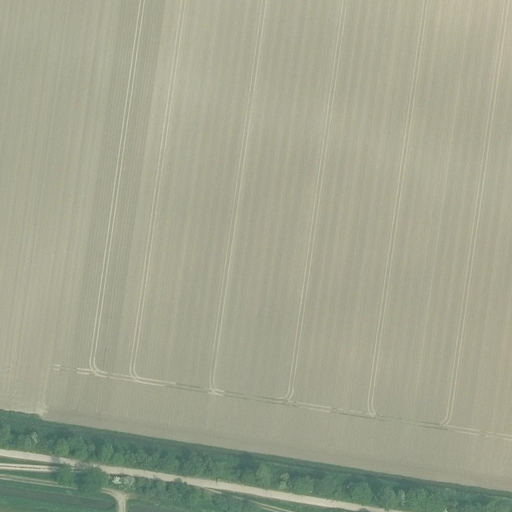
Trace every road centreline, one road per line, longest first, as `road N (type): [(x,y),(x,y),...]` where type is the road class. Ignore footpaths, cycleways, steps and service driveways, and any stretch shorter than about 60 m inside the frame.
road 1 (unclassified): [(379,511),(0,453)]
road 2 (track): [(0,477),(114,493),(123,511)]
